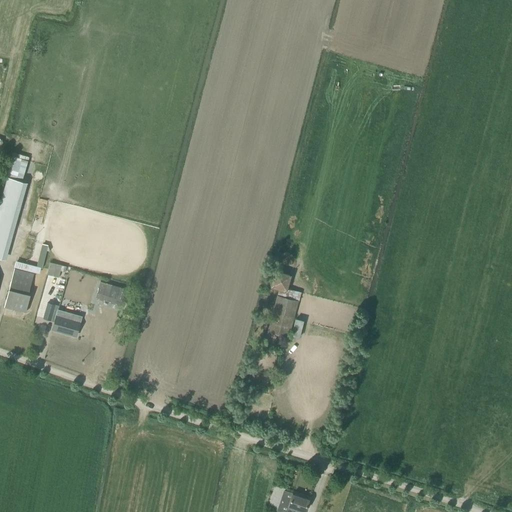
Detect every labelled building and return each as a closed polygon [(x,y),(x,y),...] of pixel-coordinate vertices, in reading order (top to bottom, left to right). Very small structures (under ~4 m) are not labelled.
[(26,181),(6,176),(0,197),(0,257),(5,258),(26,181)] [(21,269),(38,273),(39,268),(41,269),(44,260),(46,250),(47,245),(42,244),(36,267),(16,261),(15,267),(21,269)] [(51,261),(47,273),(64,278),(68,266),(51,261)] [(28,294),(33,274),(14,269),(4,307),(25,312),(30,295),(28,294)] [(129,289),(100,281),(97,293),(125,301),(129,289)] [(277,296),(273,311),(268,331),(266,341),(272,343),(274,333),(288,337),(297,301),(298,302),(300,293),(292,291),(290,299),(282,297),(286,292),(279,290),(277,296)] [(43,318),(51,321),(55,305),(47,303),(43,318)] [(52,329),(76,336),(81,317),(66,312),(65,318),(56,316),(52,329)] [(288,506),(296,509),(298,509),(296,511),(303,511),(304,511),(307,504),(308,500),(292,494),(288,506)]
